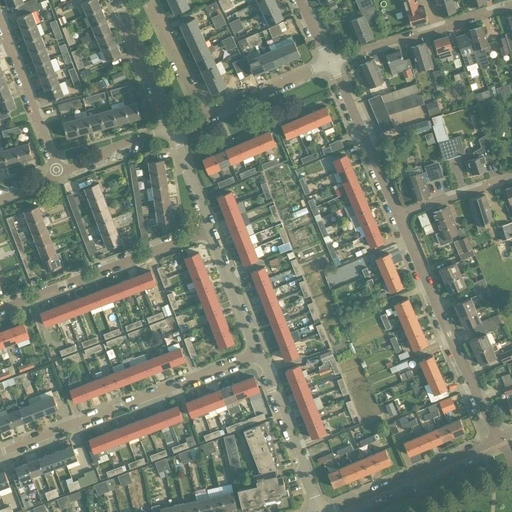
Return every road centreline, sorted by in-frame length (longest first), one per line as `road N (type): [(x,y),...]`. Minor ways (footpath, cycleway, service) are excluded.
road 1 (residential): [(0,451),(259,354)]
road 2 (residential): [(497,440),(397,214)]
road 3 (residential): [(0,311),(212,230)]
road 4 (residential): [(328,61),(511,5)]
road 5 (residential): [(497,440),(332,511)]
road 6 (residential): [(397,214),(328,61)]
road 7 (residential): [(318,511),(259,354)]
road 8 (residential): [(56,173),(0,26)]
road 9 (residential): [(171,128),(114,0)]
road 10 (residential): [(204,116),(328,61)]
road 11 (residential): [(259,354),(212,230)]
road 12 (residential): [(204,116),(151,0)]
road 13 (residential): [(56,173),(171,128)]
road 14 (residential): [(397,214),(511,177)]
